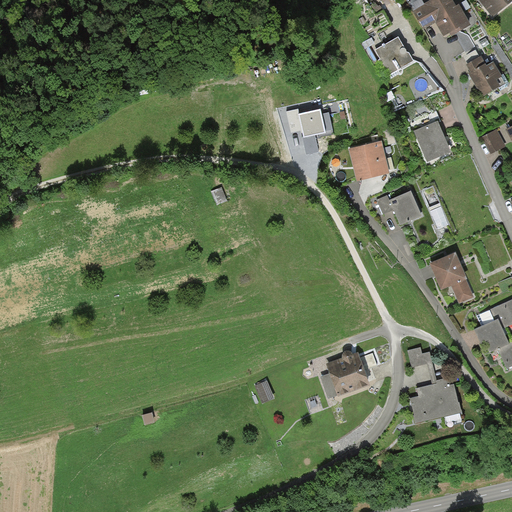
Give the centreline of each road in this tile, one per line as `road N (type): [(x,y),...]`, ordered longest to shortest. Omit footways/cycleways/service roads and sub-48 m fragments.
road 1 (track): [(0,203),(71,177),(168,158),(286,172),(328,206),(382,315)]
road 2 (residential): [(349,184),(482,377),(511,405)]
road 3 (residential): [(392,332),(396,372),(380,425),(311,478),(229,511)]
road 4 (residential): [(451,70),(456,104),(511,233)]
road 5 (residential): [(392,332),(421,334),(489,406),(511,417)]
